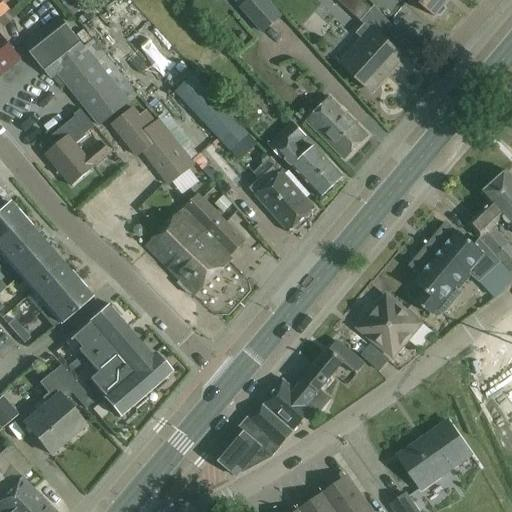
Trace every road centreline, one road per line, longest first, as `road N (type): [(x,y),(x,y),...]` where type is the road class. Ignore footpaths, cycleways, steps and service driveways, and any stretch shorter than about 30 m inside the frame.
road 1 (primary): [(229,385),(511,52)]
road 2 (tertiary): [(199,511),(283,466),(511,297)]
road 3 (residential): [(229,385),(0,145)]
road 4 (primary): [(124,510),(229,385)]
